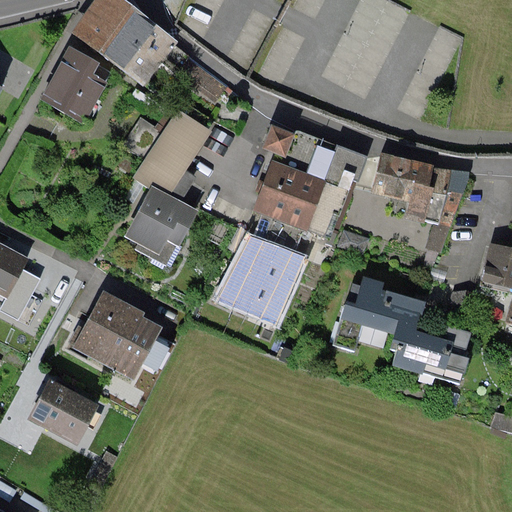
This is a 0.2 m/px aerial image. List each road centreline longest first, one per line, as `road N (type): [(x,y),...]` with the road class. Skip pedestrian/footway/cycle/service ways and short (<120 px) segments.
road 1 (residential): [(511,165),(400,153),(247,94),(165,29),(148,0)]
road 2 (residential): [(89,0),(0,162)]
